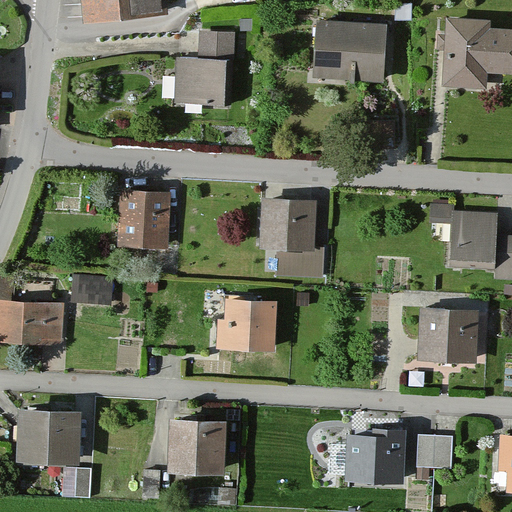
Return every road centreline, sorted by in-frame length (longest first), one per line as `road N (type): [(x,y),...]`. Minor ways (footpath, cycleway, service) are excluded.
road 1 (residential): [(0,379),(511,410)]
road 2 (residential): [(511,182),(27,152)]
road 3 (unclassified): [(48,0),(27,152)]
